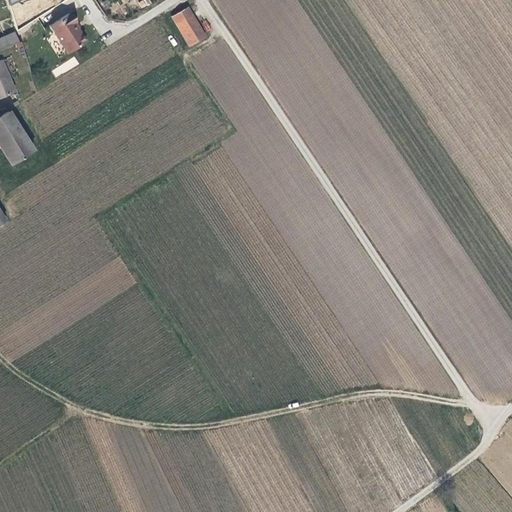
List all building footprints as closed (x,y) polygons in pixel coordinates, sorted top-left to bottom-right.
[(186,10),(172,18),(188,46),(203,37),(186,10)] [(69,15),(47,29),(63,56),(83,44),(72,27),(74,25),(69,15)] [(16,32),(0,37),(0,49),(20,43),(16,32)] [(51,70),(55,77),(78,64),(74,57),(51,70)] [(0,60),(0,97),(13,92),(0,60)] [(6,113),(19,105),(17,101),(0,111),(0,113),(2,116),(6,113)] [(32,154),(6,113),(2,116),(0,116),(0,151),(10,168),(32,154)]
